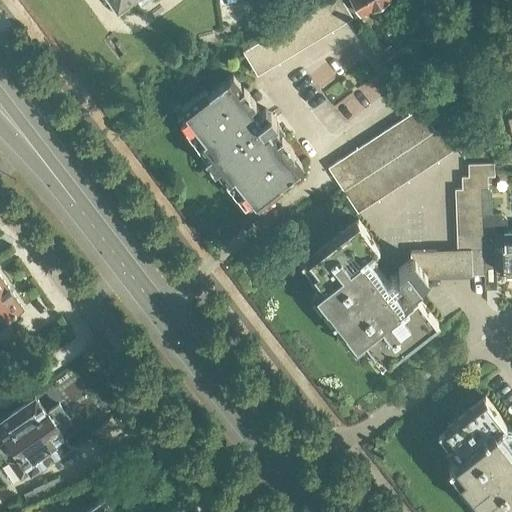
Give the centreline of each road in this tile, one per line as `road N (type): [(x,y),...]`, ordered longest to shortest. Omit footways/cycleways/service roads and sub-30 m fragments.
road 1 (secondary): [(295,490),(22,135)]
road 2 (residential): [(295,490),(488,339)]
